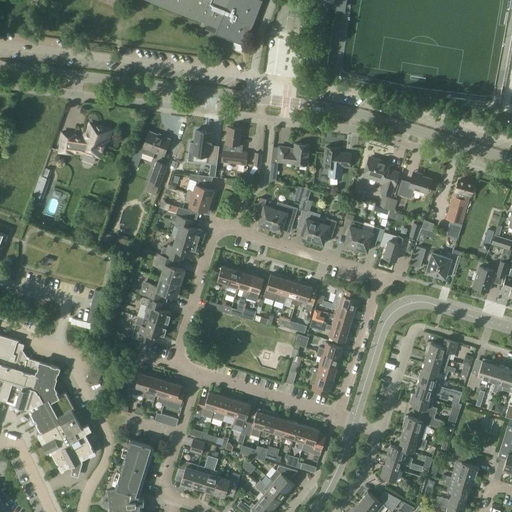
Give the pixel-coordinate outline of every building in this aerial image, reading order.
[(149,0),(218,27),(216,32),(245,44),(262,0),(149,0)] [(345,10),(346,0),(333,0),(333,8),(345,10)] [(84,150),(91,152),(99,155),(107,133),(109,133),(111,129),(101,125),(100,127),(90,123),(84,138),(73,137),(74,134),(61,132),(57,150),(70,153),(70,151),(79,151),(83,152),(84,150)] [(223,148),(221,161),(246,164),(247,151),(242,150),(243,143),(240,143),(242,127),(228,125),(226,141),(224,141),(223,148)] [(190,141),(188,152),(199,154),(198,161),(216,164),(218,151),(212,150),(212,144),(210,144),(210,143),(211,143),(212,136),(211,136),(211,134),(210,134),(210,131),(207,130),(196,129),(194,142),(190,141)] [(150,132),(143,153),(152,156),(153,152),(163,155),(168,139),(150,132)] [(279,147),(273,146),(271,160),(286,161),(286,160),(292,161),(292,162),(307,164),(310,144),(295,142),(294,149),(289,149),(289,146),(279,145),(279,147)] [(339,147),(325,146),(323,166),(331,167),(330,174),(342,175),(343,165),(349,166),(351,153),(341,152),(341,153),(339,153),(339,147)] [(254,164),(260,165),(262,153),(255,152),(254,164)] [(369,157),(363,173),(362,176),(382,182),(379,192),(391,195),(399,171),(388,168),(390,163),(369,157)] [(158,162),(150,181),(146,191),(154,194),(166,165),(158,162)] [(397,193),(411,197),(414,187),(427,191),(431,178),(422,175),(422,173),(413,170),(410,181),(402,179),(397,193)] [(189,173),(188,178),(196,180),(200,181),(202,174),(189,173)] [(471,194),(474,184),(458,179),(455,190),(457,190),(456,196),(452,195),(446,218),(461,223),(469,194),(471,194)] [(188,188),(186,192),(213,201),(216,190),(195,183),(193,190),(188,188)] [(190,201),(188,206),(209,213),(213,201),(186,192),(184,199),(190,201)] [(37,205),(40,197),(34,195),(31,203),(37,205)] [(393,211),(397,199),(382,195),(378,206),(382,207),(380,213),(387,215),(389,209),(393,211)] [(269,227),(275,208),(265,204),(266,198),(260,196),(256,208),(262,210),(258,223),(269,227)] [(301,198),(298,207),(304,209),(307,200),(301,198)] [(296,207),(277,201),(275,208),(269,227),(281,230),(285,217),(292,219),(296,207)] [(178,206),(176,212),(189,216),(192,210),(188,209),(178,206)] [(308,210),(307,211),(302,209),(298,221),(304,223),(300,236),(312,240),(318,218),(319,214),(308,210)] [(481,226),(483,211),(477,211),(474,225),(481,226)] [(178,236),(197,242),(199,236),(200,236),(202,229),(198,227),(197,228),(188,225),(187,224),(189,218),(173,213),(171,219),(175,220),(174,224),(181,226),(178,236)] [(355,247),(361,228),(350,224),(353,215),(347,213),(342,229),(348,230),(344,243),(355,247)] [(318,218),(312,240),(323,243),(327,230),(333,232),(336,220),(322,216),(321,219),(318,218)] [(361,228),(355,247),(367,250),(371,237),(377,239),(380,227),(374,225),(363,222),(361,228)] [(415,238),(419,224),(412,222),(408,236),(415,238)] [(490,242),(509,248),(511,239),(498,235),(501,225),(497,224),(493,234),(490,242)] [(152,226),(147,239),(160,244),(164,231),(152,226)] [(493,230),(486,228),(480,248),(487,250),(493,230)] [(384,230),(379,245),(386,247),(383,256),(396,259),(399,248),(405,249),(411,251),(414,240),(408,238),(398,235),(384,230)] [(471,250),(472,246),(477,247),(480,237),(469,234),(465,249),(471,250)] [(195,247),(197,242),(178,236),(174,245),(168,243),(167,247),(163,246),(160,253),(178,259),(180,250),(190,253),(189,254),(192,254),(194,253),(196,247),(195,247)] [(43,238),(40,245),(50,249),(52,242),(43,238)] [(416,246),(410,264),(419,267),(425,248),(416,246)] [(446,277),(447,272),(455,274),(461,256),(447,251),(445,256),(431,251),(425,270),(446,277)] [(160,276),(180,283),(184,269),(172,265),(174,258),(159,253),(155,265),(163,268),(160,276)] [(54,256),(46,254),(43,267),(48,269),(49,263),(52,264),(54,256)] [(488,290),(491,281),(500,284),(507,262),(499,260),(495,274),(493,274),(494,270),(479,265),(473,285),(488,290)] [(220,288),(225,289),(233,266),(227,264),(227,266),(222,264),(216,281),(222,283),(220,288)] [(234,297),(237,287),(242,271),(238,269),(238,268),(233,266),(225,289),(224,294),(234,297)] [(241,295),(246,297),(253,272),(248,270),(247,272),(242,271),(237,287),(243,289),(241,295)] [(253,272),(246,297),(255,300),(257,296),(256,295),(257,293),(258,294),(263,277),(258,275),(259,274),(253,272)] [(263,297),(273,300),(281,274),(276,273),(275,275),(270,273),(263,297)] [(284,303),(286,296),(291,279),(286,278),(287,276),(281,274),(273,300),(284,303)] [(180,283),(160,276),(157,285),(149,283),(149,284),(142,282),(139,293),(161,300),(164,292),(176,296),(180,283)] [(290,302),(295,304),(302,281),(296,279),(296,281),(291,279),(286,296),(291,298),(290,302)] [(302,281),(295,304),(299,305),(300,301),(313,305),(317,289),(312,287),(312,286),(307,284),(308,283),(302,281)] [(332,302),(356,309),(358,304),(356,303),(358,298),(356,298),(358,292),(338,286),(336,291),(332,302)] [(150,312),(148,319),(161,323),(167,325),(171,312),(158,308),(160,301),(142,296),(140,303),(147,305),(145,310),(150,312)] [(250,307),(252,301),(242,297),(240,304),(250,307)] [(219,310),(221,304),(209,300),(207,306),(219,310)] [(354,315),(356,309),(332,302),(333,302),(331,306),(336,308),(334,314),(351,319),(353,314),(354,315)] [(350,324),(351,319),(334,314),(331,324),(350,330),(351,324),(350,324)] [(161,323),(148,319),(137,315),(134,323),(135,323),(131,336),(143,340),(148,341),(150,333),(163,338),(167,325),(161,323)] [(348,335),(350,330),(331,324),(328,335),(345,340),(346,335),(348,335)] [(0,397),(29,406),(31,409),(40,404),(38,400),(46,396),(61,422),(75,415),(72,409),(74,408),(75,411),(76,411),(65,392),(59,395),(53,385),(59,367),(53,365),(45,362),(32,358),(20,355),(22,350),(24,343),(17,341),(17,340),(20,341),(20,340),(0,333),(0,397)] [(425,351),(442,357),(444,350),(454,353),(458,341),(444,337),(442,345),(428,341),(425,351)] [(317,350),(341,358),(343,352),(341,351),(343,346),(326,341),(324,348),(318,346),(317,350)] [(339,363),(341,358),(317,350),(316,355),(321,357),(319,362),(336,367),(338,363),(339,363)] [(447,358),(442,357),(425,351),(425,352),(427,352),(424,362),(453,371),(454,368),(449,366),(446,364),(447,358)] [(274,364),(274,354),(256,354),(256,364),(274,364)] [(488,379),(494,361),(483,357),(478,374),(471,372),(466,387),(474,389),(475,385),(478,386),(481,377),(488,379)] [(496,392),(504,366),(494,363),(494,361),(488,379),(495,381),(492,391),(496,392)] [(335,372),(336,367),(319,362),(316,373),(335,378),(337,373),(335,372)] [(453,371),(424,362),(421,373),(436,377),(438,371),(447,374),(448,370),(453,371)] [(286,381),(292,383),(296,371),(295,370),(296,366),(291,365),(286,381)] [(508,391),(511,379),(511,368),(504,366),(496,392),(500,393),(502,387),(509,389),(508,391)] [(143,396),(145,391),(150,373),(145,371),(144,373),(139,371),(139,372),(132,370),(127,389),(133,391),(133,393),(143,396)] [(150,373),(145,391),(143,396),(149,398),(150,393),(155,394),(160,378),(156,376),(156,374),(150,373)] [(333,384),(335,378),(316,373),(311,389),(328,394),(331,383),(333,384)] [(433,388),(441,390),(449,393),(450,389),(443,387),(443,386),(438,385),(440,379),(436,377),(421,373),(418,383),(433,388)] [(160,378),(155,394),(161,396),(159,402),(164,403),(165,398),(171,379),(166,377),(165,379),(160,378)] [(171,379),(165,398),(181,402),(186,387),(181,385),(181,384),(176,382),(177,381),(171,379)] [(412,392),(412,393),(429,398),(431,392),(440,395),(441,390),(433,388),(418,383),(414,393),(412,392)] [(199,397),(194,415),(200,417),(201,413),(212,417),(219,394),(209,391),(206,399),(199,397)] [(422,407),(420,413),(433,417),(434,416),(436,416),(438,410),(436,409),(437,407),(431,405),(433,399),(429,398),(412,393),(409,403),(422,407)] [(222,420),(224,414),(229,397),(219,394),(212,417),(222,420)] [(451,405),(460,408),(461,403),(458,402),(460,396),(454,395),(451,405)] [(40,404),(31,409),(42,431),(39,433),(47,449),(51,447),(62,469),(69,465),(71,470),(77,470),(81,461),(80,459),(95,451),(85,432),(91,429),(88,423),(82,427),(75,415),(61,422),(46,396),(38,400),(40,404)] [(233,423),(240,400),(229,397),(224,414),(229,416),(227,422),(233,423)] [(243,442),(245,434),(249,422),(245,420),(250,404),(240,400),(233,423),(242,426),(240,433),(239,432),(237,440),(243,442)] [(446,413),(453,416),(456,407),(449,405),(446,413)] [(249,433),(260,436),(262,430),(268,411),(261,409),(261,411),(256,410),(252,423),(249,422),(245,434),(249,435),(249,433)] [(266,431),(272,433),(277,416),(274,415),(275,413),(268,411),(262,430),(260,436),(264,438),(266,431)] [(161,413),(158,421),(176,426),(178,418),(161,413)] [(432,422),(433,417),(420,413),(419,418),(405,414),(402,425),(424,432),(426,425),(430,427),(432,422)] [(283,436),(288,419),(277,416),(272,433),(283,436)] [(288,419),(283,436),(293,439),(298,423),(288,419)] [(301,448),(303,443),(308,426),(298,423),(293,439),(299,441),(297,447),(301,448)] [(422,438),(424,432),(402,425),(404,426),(401,436),(425,443),(426,439),(422,438)] [(511,437),(511,426),(507,425),(506,425),(502,440),(510,442),(511,437)] [(303,443),(301,448),(320,454),(326,433),(319,431),(319,429),(308,426),(303,443)] [(217,436),(211,434),(207,433),(205,438),(216,441),(217,436)] [(424,447),(425,443),(401,436),(398,446),(390,444),(413,451),(415,445),(424,447)] [(193,438),(190,450),(201,453),(205,442),(193,438)] [(107,489),(109,511),(139,511),(137,507),(140,506),(140,505),(140,503),(144,503),(143,497),(139,497),(139,495),(139,494),(136,493),(151,445),(130,439),(115,489),(107,489)] [(511,472),(511,443),(510,443),(502,469),(511,472)] [(413,451),(390,444),(387,454),(411,462),(412,458),(403,455),(405,449),(413,451)] [(277,455),(273,453),(266,451),(264,456),(275,460),(277,455)] [(478,466),(468,463),(470,457),(453,452),(451,458),(455,459),(452,470),(475,477),(478,466)] [(410,466),(411,462),(387,454),(384,464),(382,463),(382,464),(399,469),(401,463),(410,466)] [(192,485),(203,488),(213,456),(208,455),(205,466),(198,464),(191,487),(192,485)] [(213,494),(219,475),(220,471),(213,469),(216,457),(213,456),(203,488),(213,491),(213,494)] [(298,461),(293,460),(287,458),(285,463),(296,466),(298,461)] [(191,487),(198,464),(180,459),(177,467),(174,478),(181,481),(180,483),(191,487)] [(268,477),(273,481),(288,493),(295,484),(289,479),(297,470),(279,464),(268,477)] [(395,480),(399,469),(382,464),(378,474),(395,480)] [(475,478),(475,477),(452,470),(450,476),(446,475),(445,479),(469,487),(472,477),(475,478)] [(231,476),(230,479),(219,475),(213,494),(224,497),(225,493),(233,495),(236,484),(238,478),(231,476)] [(257,482),(263,488),(266,490),(279,500),(286,492),(288,493),(273,481),(269,486),(260,479),(257,482)] [(445,479),(444,484),(447,485),(445,491),(451,493),(466,497),(469,487),(445,479)] [(263,488),(257,482),(254,486),(261,491),(263,488)] [(272,509),(279,500),(266,490),(259,498),(274,511),(274,510),(272,509)] [(361,499),(374,510),(376,511),(378,511),(385,505),(391,510),(400,499),(385,490),(378,499),(368,491),(361,499)] [(463,508),(466,497),(451,493),(449,499),(440,496),(438,500),(463,508)] [(256,511),(272,511),(274,511),(259,498),(254,504),(252,502),(249,505),(245,501),(244,502),(241,499),(236,504),(245,511),(252,511),(254,510),(256,511)] [(371,511),(374,510),(361,499),(354,508),(359,511),(371,511)] [(461,511),(463,508),(438,500),(437,504),(447,507),(445,511),(461,511)]
